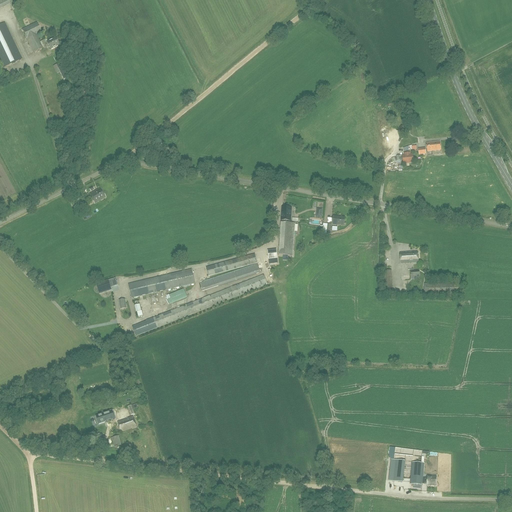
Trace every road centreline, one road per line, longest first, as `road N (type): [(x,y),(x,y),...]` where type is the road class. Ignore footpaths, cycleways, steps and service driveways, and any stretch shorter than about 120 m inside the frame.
road 1 (unclassified): [(0,223),(133,162),(511,226)]
road 2 (track): [(30,453),(369,491)]
road 3 (track): [(122,162),(318,0)]
road 4 (primary): [(511,185),(468,110),(427,0)]
road 5 (unclassified): [(511,499),(369,491)]
